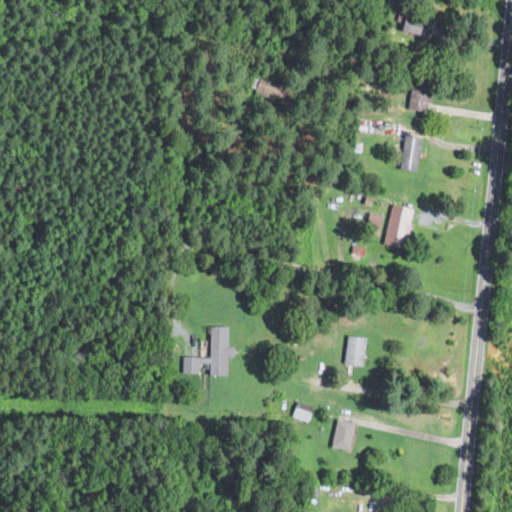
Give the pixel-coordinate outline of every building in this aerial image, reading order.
[(406,108),(424,110),(426,91),(408,90),(406,108)] [(411,171),(418,137),(402,134),(395,167),(411,171)] [(380,242),(400,247),(410,208),(390,203),(380,242)] [(380,215),(367,211),(361,231),(374,234),(380,215)] [(206,356),(180,356),(180,372),(197,372),(197,363),(206,363),(206,374),(223,375),(223,356),(229,356),(230,346),(224,346),(224,326),(207,326),(206,356)] [(362,337),(344,334),(340,363),(358,365),(362,337)] [(289,416),(305,421),(310,406),(293,401),(289,416)] [(351,422),(334,418),(328,445),(345,450),(351,422)]
